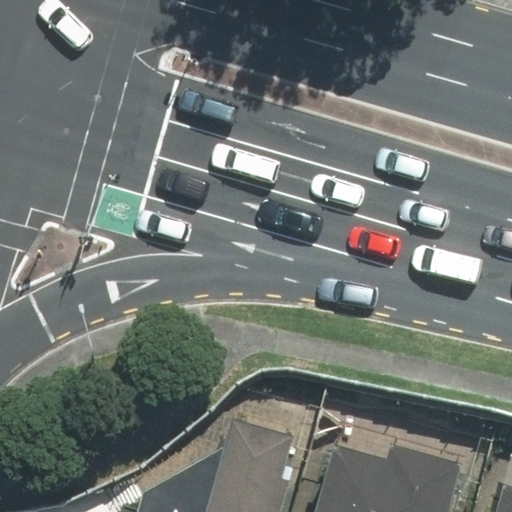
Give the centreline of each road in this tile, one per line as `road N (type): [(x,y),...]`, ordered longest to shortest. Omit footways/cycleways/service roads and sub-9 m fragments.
road 1 (primary): [(338,221),(225,270),(102,290),(36,316),(0,341)]
road 2 (primary): [(338,221),(0,125)]
road 3 (primary): [(181,0),(511,92)]
road 4 (primary): [(511,269),(338,221)]
